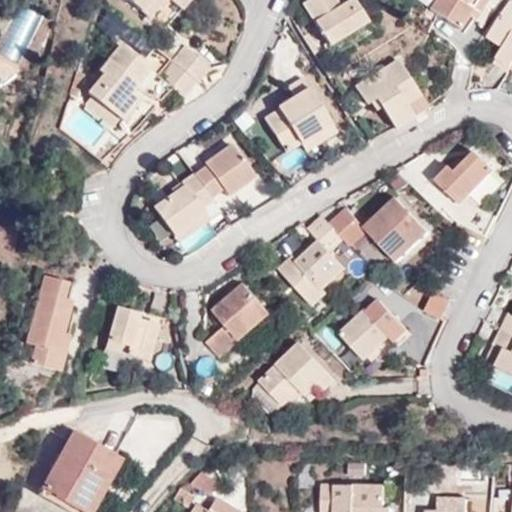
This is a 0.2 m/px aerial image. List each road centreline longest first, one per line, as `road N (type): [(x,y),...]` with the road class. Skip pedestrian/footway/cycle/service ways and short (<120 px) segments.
road 1 (residential): [(511,117),(508,111),(437,127),(197,271),(139,269),(111,209),(137,158),(231,90),(270,0)]
road 2 (residential): [(511,426),(466,411),(449,380),(449,343),(511,234)]
road 3 (residential): [(139,511),(197,446),(204,412),(177,394),(92,405)]
